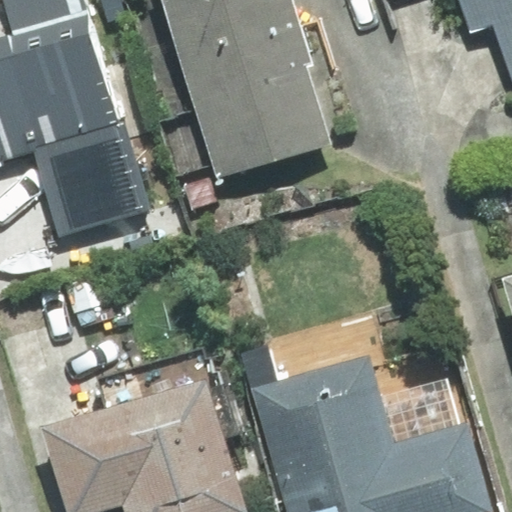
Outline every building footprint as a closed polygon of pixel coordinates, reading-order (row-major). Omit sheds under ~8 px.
[(0,0),(0,165),(48,153),(67,231),(155,209),(104,0),(0,0)] [(184,0),(239,168),(359,129),(317,0),(184,0)] [(511,0),(476,0),(485,32),(510,24),(511,28),(511,0)] [(509,511),(486,424),(409,444),(383,347),(265,378),(300,511),(509,511)] [(90,511),(96,511),(143,500),(146,511),(269,511),(232,370),(65,415),(90,511)]
